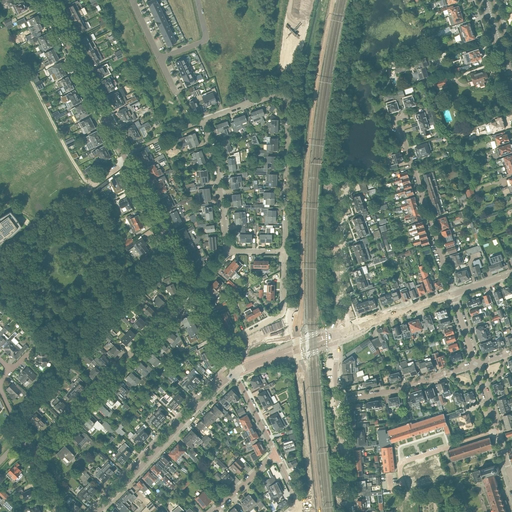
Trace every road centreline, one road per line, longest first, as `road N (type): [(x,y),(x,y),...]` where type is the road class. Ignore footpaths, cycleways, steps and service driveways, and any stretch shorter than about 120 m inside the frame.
road 1 (residential): [(32,458),(194,297)]
road 2 (residential): [(225,380),(216,376),(87,511)]
road 3 (residential): [(98,511),(225,380)]
road 4 (residential): [(385,317),(350,322),(345,315),(344,182)]
road 5 (residential): [(452,294),(400,127)]
road 6 (residential): [(123,155),(44,0)]
road 7 (residential): [(126,160),(0,252)]
road 8 (residential): [(284,251),(282,96)]
road 9 (residential): [(191,291),(126,160)]
road 10 (residential): [(337,400),(475,363)]
road 11 (unknown): [(19,74),(84,190)]
road 12 (residential): [(227,250),(215,159),(201,121)]
road 13 (residential): [(220,345),(279,315),(284,251)]
